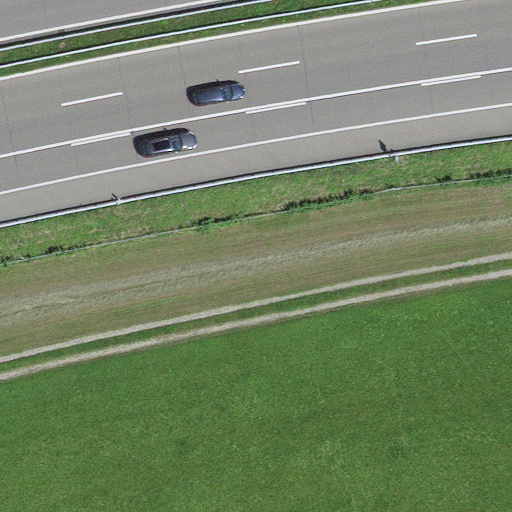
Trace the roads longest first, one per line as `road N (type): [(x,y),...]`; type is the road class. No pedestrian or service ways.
road 1 (track): [(0,377),(511,267)]
road 2 (motorway): [(0,119),(511,34)]
